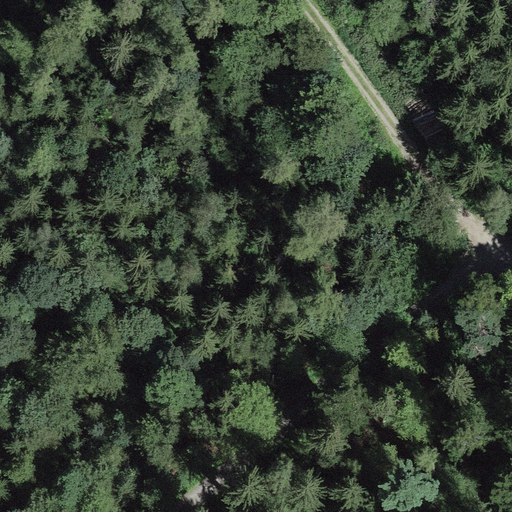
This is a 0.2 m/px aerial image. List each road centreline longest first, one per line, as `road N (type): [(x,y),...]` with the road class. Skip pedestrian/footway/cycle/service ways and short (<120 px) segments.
road 1 (track): [(511,260),(454,282),(174,511)]
road 2 (track): [(492,267),(298,0)]
